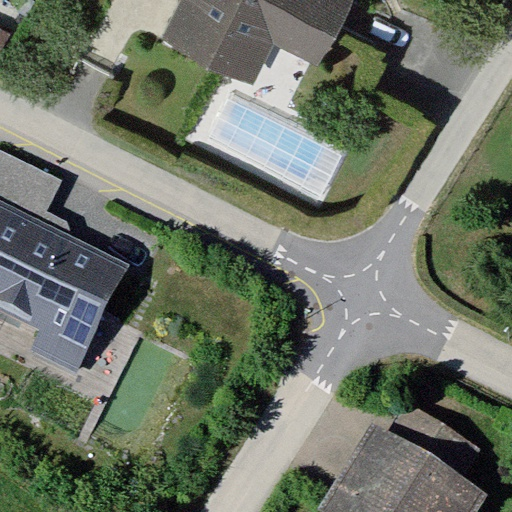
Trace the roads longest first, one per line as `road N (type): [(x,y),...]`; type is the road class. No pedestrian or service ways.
road 1 (residential): [(361,296),(0,114)]
road 2 (residential): [(361,296),(511,51)]
road 3 (residential): [(232,511),(361,296)]
road 4 (residential): [(511,372),(361,296)]
